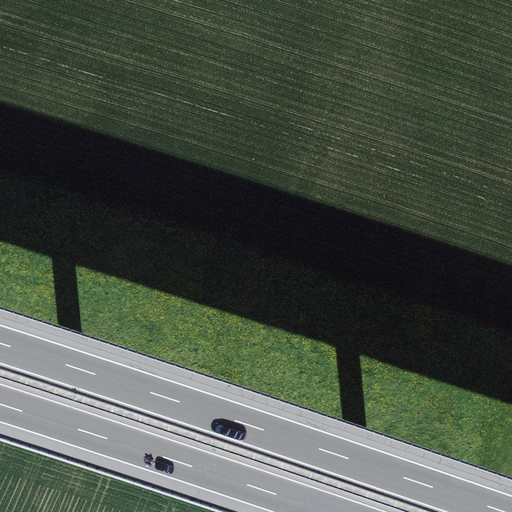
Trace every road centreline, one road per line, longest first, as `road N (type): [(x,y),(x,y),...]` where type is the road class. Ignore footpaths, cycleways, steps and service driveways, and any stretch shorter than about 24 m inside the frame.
road 1 (motorway): [(502,511),(0,343)]
road 2 (motorway): [(0,404),(328,511)]
road 3 (track): [(227,511),(0,425)]
